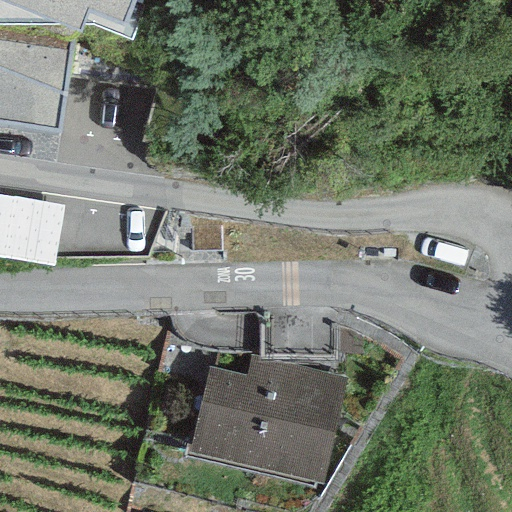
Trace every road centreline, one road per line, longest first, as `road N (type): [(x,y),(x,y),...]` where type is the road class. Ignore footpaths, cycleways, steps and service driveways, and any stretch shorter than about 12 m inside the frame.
road 1 (residential): [(0,168),(333,217),(473,212),(511,233)]
road 2 (residential): [(503,311),(472,314),(359,283),(0,285)]
